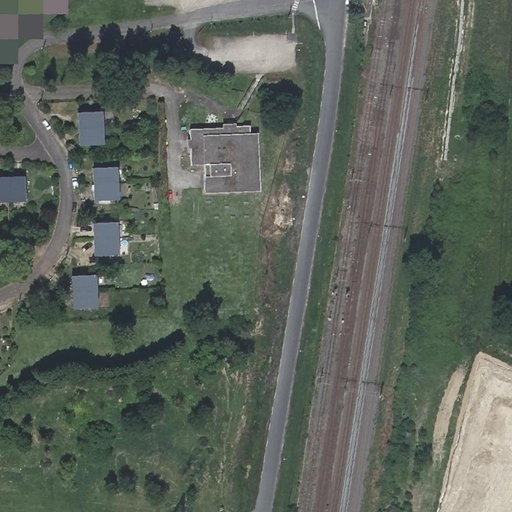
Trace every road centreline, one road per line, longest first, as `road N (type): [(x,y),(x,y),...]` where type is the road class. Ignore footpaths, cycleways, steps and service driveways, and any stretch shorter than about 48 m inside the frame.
road 1 (unclassified): [(333,0),(329,107),(263,511)]
road 2 (unclassified): [(66,168),(16,81),(22,43),(313,0)]
road 3 (unknown): [(16,81),(167,86),(189,165)]
road 4 (unclassified): [(0,290),(37,279),(60,227),(66,168)]
